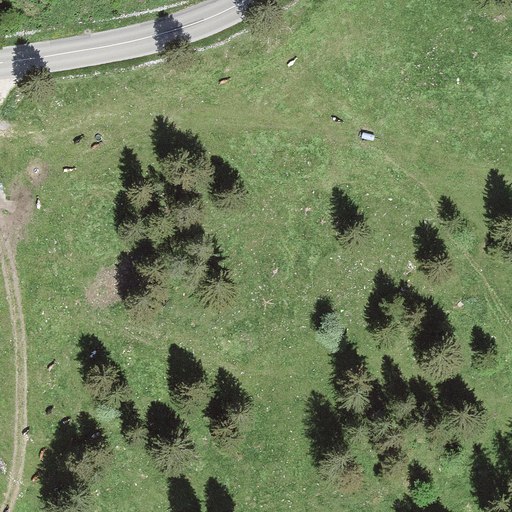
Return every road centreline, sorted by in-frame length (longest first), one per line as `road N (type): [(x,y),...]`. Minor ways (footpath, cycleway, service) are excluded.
road 1 (track): [(0,230),(23,365),(21,447),(6,511)]
road 2 (secondary): [(255,0),(170,35),(0,64)]
